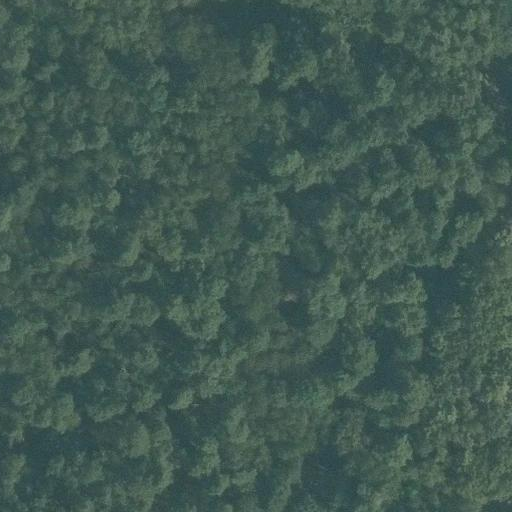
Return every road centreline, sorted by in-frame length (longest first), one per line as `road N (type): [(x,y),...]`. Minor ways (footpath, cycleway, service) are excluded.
road 1 (unclassified): [(510,232),(509,511)]
road 2 (unclassified): [(508,0),(510,232)]
